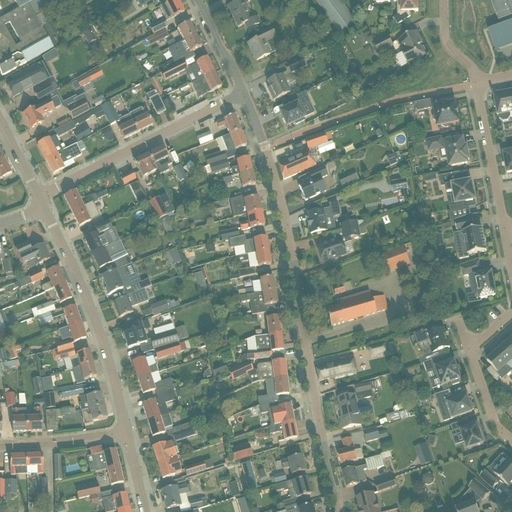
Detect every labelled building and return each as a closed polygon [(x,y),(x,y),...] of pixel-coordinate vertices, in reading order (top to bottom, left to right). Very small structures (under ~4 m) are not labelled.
[(35,0),(19,9),(0,19),(0,59),(8,56),(9,58),(16,54),(20,56),(25,64),(52,49),(41,28),(35,19),(57,7),(52,0),(35,0)] [(35,0),(34,0),(14,0),(19,9),(35,0)] [(136,0),(136,1),(141,9),(154,0),(164,0),(167,4),(175,0),(136,0)] [(184,14),(177,0),(175,0),(167,4),(160,8),(167,22),(184,14)] [(247,30),(256,26),(260,24),(257,18),(252,20),(242,0),(229,7),(234,18),(233,18),(238,27),(244,24),(247,30)] [(340,0),(314,0),(339,34),(357,21),(340,0)] [(349,0),(348,1),(355,9),(362,4),(359,0),(349,0)] [(393,19),(397,26),(410,18),(410,12),(418,12),(417,0),(392,0),(394,2),(401,2),(401,12),(398,14),(398,16),(393,19)] [(511,0),(490,0),(496,15),(498,21),(498,22),(501,21),(501,20),(503,26),(499,27),(492,30),(493,30),(489,32),(489,31),(488,31),(495,50),(511,43),(511,0)] [(102,21),(93,26),(97,34),(107,29),(102,21)] [(167,28),(164,21),(149,28),(153,35),(167,28)] [(178,30),(184,42),(196,36),(190,24),(178,30)] [(252,51),(256,61),(277,52),(271,38),(274,37),(270,29),(259,34),(261,38),(256,40),(247,45),(251,52),(252,51)] [(82,35),(88,45),(96,41),(91,30),(82,35)] [(149,45),(149,47),(157,43),(168,37),(164,30),(153,36),(146,40),(147,41),(149,45)] [(421,49),(419,45),(422,43),(416,32),(398,42),(403,53),(402,54),(407,65),(425,56),(425,55),(427,54),(423,48),(421,49)] [(360,37),(364,45),(369,42),(365,35),(360,37)] [(176,46),(168,50),(173,61),(176,67),(195,58),(193,53),(202,48),(196,36),(184,42),(176,46)] [(378,53),(393,46),(389,38),(374,45),(378,53)] [(8,56),(0,59),(0,76),(1,78),(10,73),(15,70),(13,67),(18,64),(19,67),(25,64),(20,56),(16,54),(9,58),(8,56)] [(271,92),(269,93),(273,101),(290,93),(283,78),(306,67),(302,58),(284,67),(286,72),(276,78),(267,82),(271,92)] [(190,68),(198,82),(215,73),(207,59),(190,68)] [(170,70),(176,67),(173,61),(166,64),(170,70)] [(13,84),(6,87),(12,99),(21,94),(35,87),(45,82),(53,78),(45,62),(37,66),(20,75),(11,80),(13,84)] [(184,64),(166,73),(169,80),(185,71),(187,70),(187,69),(184,64)] [(185,71),(192,85),(198,82),(190,68),(187,69),(187,70),(185,71)] [(88,75),(76,81),(80,89),(91,83),(102,77),(98,70),(88,75)] [(222,88),(215,73),(198,82),(205,97),(222,88)] [(205,97),(198,82),(192,85),(200,99),(205,97)] [(53,93),(49,85),(34,94),(38,102),(46,98),(46,97),(53,93)] [(495,100),(493,102),(494,108),(496,109),(498,115),(499,119),(503,122),(508,121),(510,117),(509,113),(511,112),(511,90),(493,95),(495,100)] [(148,100),(149,100),(156,116),(165,112),(160,100),(158,96),(157,96),(155,91),(146,95),(148,100)] [(293,107),(279,113),(287,128),(295,124),(296,126),(305,122),(298,109),(310,103),(305,93),(290,101),(293,107)] [(350,93),(344,96),(347,102),(353,99),(350,93)] [(76,107),(67,111),(72,121),(89,112),(89,111),(87,107),(90,105),(84,95),(76,99),(73,101),(76,107)] [(102,97),(93,102),(95,108),(104,103),(102,97)] [(48,102),(21,116),(29,131),(43,123),(40,118),(56,109),(60,107),(56,98),(48,102)] [(175,112),(170,103),(169,101),(167,98),(161,101),(164,106),(168,115),(175,112)] [(434,108),(432,100),(415,103),(416,112),(434,108)] [(434,108),(435,114),(433,118),(433,120),(437,123),(437,127),(442,126),(445,129),(448,128),(450,125),(459,123),(455,103),(447,105),(447,104),(441,105),(442,106),(434,108)] [(133,124),(130,117),(121,121),(120,118),(117,119),(110,105),(100,110),(104,117),(109,127),(115,124),(123,141),(138,134),(133,124)] [(144,110),(142,111),(141,109),(129,115),(130,117),(133,124),(138,134),(152,126),(144,110)] [(104,117),(100,110),(94,113),(97,120),(104,117)] [(226,126),(229,135),(240,131),(235,117),(217,124),(219,129),(226,126)] [(57,125),(59,129),(68,124),(67,120),(57,125)] [(74,127),(72,122),(68,124),(59,129),(54,132),(58,139),(75,129),(74,127)] [(86,126),(73,134),(77,142),(91,134),(86,126)] [(109,129),(101,133),(105,141),(113,137),(109,129)] [(240,131),(229,135),(222,138),(228,154),(246,147),(240,131)] [(200,146),(212,141),(209,133),(197,138),(200,146)] [(323,134),(309,138),(313,148),(327,143),(323,134)] [(48,141),(46,142),(37,147),(45,162),(63,152),(56,138),(48,141)] [(441,138),(427,140),(429,151),(443,149),(441,138)] [(462,140),(453,142),(445,143),(450,167),(467,164),(467,161),(469,161),(467,153),(465,154),(462,140)] [(76,146),(79,153),(85,150),(81,143),(76,146)] [(52,177),(64,171),(61,166),(65,164),(63,161),(70,157),(72,161),(81,157),(79,153),(76,146),(63,152),(45,162),(52,177)] [(149,155),(154,166),(163,161),(167,168),(172,165),(163,148),(149,155)] [(308,150),(278,164),(283,181),(292,177),(315,167),(308,150)] [(226,160),(224,152),(204,159),(207,167),(226,160)] [(399,154),(387,159),(391,167),(403,162),(399,154)] [(154,166),(149,155),(134,163),(143,180),(157,173),(154,166)] [(231,169),(233,177),(239,175),(252,173),(249,159),(236,162),(238,168),(231,169)] [(0,180),(11,175),(4,160),(0,161),(0,180)] [(211,174),(229,168),(226,160),(207,167),(204,168),(207,175),(211,174)] [(180,183),(186,180),(180,166),(173,169),(180,183)] [(311,181),(298,187),(301,193),(300,195),(302,199),(304,200),(305,202),(314,197),(325,193),(319,180),(327,177),(323,168),(317,171),(308,175),(311,181)] [(123,187),(136,180),(132,173),(120,179),(123,187)] [(252,173),(239,175),(242,189),(255,186),(252,173)] [(459,173),(439,177),(439,178),(441,185),(445,185),(447,194),(451,213),(452,221),(470,215),(469,209),(476,208),(476,207),(473,192),(471,192),(471,190),(473,189),(471,182),(459,184),(457,174),(459,174),(459,173)] [(356,176),(340,183),(343,191),(359,184),(356,176)] [(232,177),(223,179),(225,185),(233,184),(232,177)] [(405,179),(391,182),(393,193),(401,191),(408,190),(405,179)] [(137,183),(129,186),(134,196),(142,192),(137,183)] [(64,199),(71,214),(83,208),(75,193),(64,199)] [(90,205),(98,201),(97,200),(95,196),(95,195),(87,199),(90,205)] [(247,215),(261,212),(258,198),(244,201),(243,197),(229,201),(233,219),(239,217),(247,215)] [(158,221),(174,213),(167,200),(160,203),(158,199),(149,203),(158,221)] [(225,201),(212,204),(213,209),(227,207),(225,201)] [(330,209),(332,217),(340,215),(337,202),(329,203),(330,209)] [(83,208),(71,214),(78,228),(100,218),(93,204),(90,205),(83,208)] [(306,221),(309,235),(334,230),(332,217),(330,209),(321,211),(321,212),(317,213),(308,215),(309,220),(306,221)] [(261,212),(247,215),(249,223),(241,225),(242,231),(264,226),(261,212)] [(161,222),(167,237),(173,235),(167,219),(161,222)] [(455,223),(456,231),(457,231),(458,234),(454,234),(457,248),(460,260),(469,258),(468,255),(486,252),(482,229),(474,230),(473,227),(474,227),(473,220),(457,223),(455,223)] [(94,235),(84,240),(92,256),(103,250),(103,249),(113,245),(107,233),(112,230),(108,221),(91,229),(94,235)] [(358,229),(356,222),(340,226),(341,233),(358,229)] [(414,227),(405,230),(407,237),(417,234),(414,227)] [(220,233),(222,242),(239,238),(237,229),(220,233)] [(359,236),(358,229),(341,233),(342,239),(350,238),(359,236)] [(230,250),(244,247),(245,256),(255,254),(255,255),(268,252),(266,239),(256,241),(253,242),(246,243),(244,238),(229,242),(230,250)] [(342,239),(317,248),(322,263),(345,255),(342,246),(350,243),(351,243),(350,238),(342,239)] [(110,265),(113,264),(127,257),(120,242),(113,245),(113,244),(113,245),(103,249),(103,250),(92,256),(99,270),(110,265)] [(15,249),(19,258),(23,266),(35,261),(37,266),(51,260),(43,245),(31,251),(28,243),(15,249)] [(350,243),(342,246),(345,255),(353,252),(350,243)] [(403,247),(381,256),(388,273),(410,265),(403,247)] [(175,249),(168,252),(170,257),(178,254),(175,249)] [(258,268),(261,267),(271,266),(268,252),(255,255),(258,268)] [(194,255),(186,257),(189,267),(196,265),(194,255)] [(116,271),(122,269),(132,265),(128,257),(127,257),(113,264),(116,271)] [(122,269),(116,271),(114,272),(115,273),(102,278),(106,289),(105,289),(108,297),(117,293),(123,290),(130,287),(134,294),(152,287),(143,268),(142,268),(139,261),(132,265),(122,269)] [(13,278),(10,262),(3,263),(5,275),(6,278),(6,279),(13,278)] [(479,299),(495,296),(491,274),(479,276),(478,272),(481,271),(478,263),(461,269),(464,277),(469,275),(473,296),(479,294),(479,299)] [(254,268),(237,272),(238,275),(239,279),(242,278),(256,275),(254,268)] [(47,274),(51,283),(42,287),(44,293),(53,289),(65,284),(58,269),(47,274)] [(29,278),(31,284),(32,285),(44,280),(41,272),(28,277),(29,278)] [(200,274),(193,276),(197,288),(204,286),(200,274)] [(262,294),(275,292),(273,279),(259,281),(262,294)] [(60,304),(62,303),(71,299),(65,284),(53,289),(60,304)] [(342,285),(339,286),(333,288),(333,291),(335,296),(344,293),(342,285)] [(122,301),(113,304),(118,319),(127,315),(133,314),(131,308),(148,302),(145,295),(144,290),(134,294),(126,297),(127,299),(122,301)] [(262,294),(258,295),(245,297),(237,298),(238,304),(246,303),(255,302),(257,302),(259,315),(273,313),(272,306),(277,305),(275,292),(262,294)] [(335,308),(325,311),(330,328),(340,325),(376,314),(371,300),(369,293),(336,302),(338,307),(335,308)] [(169,301),(165,303),(168,311),(180,307),(178,302),(174,304),(173,302),(169,303),(169,301)] [(153,316),(168,311),(165,302),(150,308),(153,316)] [(37,318),(49,313),(55,311),(51,303),(35,309),(31,311),(34,319),(37,318)] [(75,308),(66,312),(63,313),(68,328),(81,324),(75,308)] [(0,331),(8,329),(2,311),(0,311),(0,331)] [(49,313),(37,318),(40,327),(53,322),(49,313)] [(268,337),(281,335),(279,319),(266,320),(268,337)] [(128,350),(139,346),(147,344),(143,331),(150,329),(148,322),(127,329),(128,334),(123,336),(128,350)] [(68,328),(58,332),(62,341),(72,338),(74,344),(77,343),(86,340),(81,324),(68,328)] [(152,329),(154,335),(173,331),(172,325),(152,329)] [(183,327),(175,329),(179,341),(187,338),(183,327)] [(426,327),(409,333),(412,343),(414,349),(429,344),(432,354),(418,359),(420,365),(423,364),(440,358),(446,356),(444,350),(450,348),(443,331),(429,336),(426,327)] [(154,352),(178,344),(178,343),(176,336),(174,331),(149,338),(154,352)] [(239,362),(241,366),(247,364),(247,361),(271,359),(270,353),(283,351),(281,335),(268,337),(261,337),(254,338),(255,349),(257,349),(258,352),(246,354),(246,356),(243,357),(239,362)] [(396,338),(398,344),(405,342),(403,335),(396,338)] [(73,350),(70,342),(55,346),(56,350),(60,350),(61,353),(73,350)] [(184,343),(154,353),(157,360),(186,351),(184,343)] [(388,354),(385,343),(373,346),(376,358),(388,354)] [(6,351),(9,361),(18,358),(15,352),(21,350),(19,346),(6,351)] [(511,354),(505,346),(496,354),(507,366),(511,361),(511,354)] [(70,359),(75,358),(74,356),(73,350),(61,353),(60,350),(56,350),(59,360),(60,362),(64,361),(70,359)] [(73,370),(81,368),(93,365),(90,352),(77,355),(78,360),(71,362),(73,370)] [(507,366),(496,354),(487,362),(492,367),(487,371),(496,381),(500,378),(502,381),(511,372),(507,366)] [(442,387),(452,383),(453,386),(459,383),(458,381),(461,380),(458,374),(461,373),(459,367),(456,368),(454,361),(443,365),(440,358),(423,364),(427,374),(433,372),(435,379),(439,378),(442,387)] [(70,359),(64,361),(67,372),(72,371),(73,370),(71,362),(70,359)] [(353,359),(325,365),(316,367),(319,382),(357,373),(353,359)] [(132,364),(137,380),(150,376),(149,376),(158,373),(156,366),(147,369),(145,360),(132,364)] [(13,362),(2,365),(2,371),(15,369),(13,362)] [(265,382),(287,379),(285,362),(271,364),(258,366),(256,368),(258,383),(265,382)] [(247,364),(241,366),(228,372),(232,382),(253,373),(248,363),(247,364)] [(73,370),(72,371),(76,386),(85,384),(84,381),(87,381),(97,378),(93,365),(81,368),(73,370)] [(227,373),(224,366),(213,371),(215,378),(227,373)] [(401,372),(393,374),(395,381),(403,378),(401,372)] [(157,391),(159,396),(173,391),(178,389),(176,385),(173,386),(171,380),(153,386),(150,376),(137,380),(142,396),(155,392),(154,392),(157,391)] [(50,377),(41,379),(43,392),(52,390),(50,377)] [(40,378),(32,380),(35,395),(43,393),(43,392),(40,378)] [(267,397),(258,398),(259,406),(273,403),(278,403),(277,397),(279,397),(289,395),(287,379),(265,382),(267,397)] [(369,384),(355,387),(357,394),(371,391),(369,384)] [(82,387),(61,391),(63,399),(84,395),(82,387)] [(154,403),(152,404),(142,407),(147,422),(168,416),(165,405),(176,401),(173,391),(159,396),(157,397),(159,404),(155,405),(154,403)] [(472,412),(471,411),(474,410),(471,403),(469,404),(467,397),(455,401),(454,397),(452,397),(450,391),(434,396),(436,404),(437,404),(439,408),(448,405),(450,410),(448,411),(451,420),(472,412)] [(6,407),(15,406),(13,394),(5,396),(6,407)] [(46,409),(55,408),(53,394),(44,395),(46,409)] [(101,395),(92,397),(87,398),(87,397),(81,398),(82,403),(80,404),(81,412),(104,407),(101,395)] [(354,396),(349,397),(339,399),(343,419),(341,419),(343,430),(362,426),(358,408),(357,408),(354,396)] [(266,420),(268,428),(294,423),(291,406),(281,408),(278,409),(279,414),(279,418),(266,420)] [(104,407),(81,412),(85,427),(93,425),(93,422),(107,419),(104,407)] [(42,432),(41,409),(33,409),(34,418),(27,418),(27,433),(42,432)] [(12,410),(13,423),(13,434),(27,433),(27,418),(26,410),(19,410),(12,410)] [(62,418),(63,418),(63,414),(62,410),(46,411),(46,422),(47,432),(58,432),(57,421),(63,421),(62,418)] [(227,419),(230,415),(226,411),(221,417),(223,421),(227,419)] [(400,414),(402,420),(409,418),(407,411),(400,414)] [(163,430),(172,427),(168,416),(147,422),(152,438),(164,434),(163,430)] [(467,451),(483,445),(476,426),(470,428),(467,421),(450,427),(452,433),(450,434),(452,438),(461,435),(467,451)] [(294,423),(268,428),(269,435),(282,432),(282,433),(284,442),(287,441),(297,439),(294,423)] [(191,426),(166,434),(168,439),(172,438),(183,434),(193,431),(191,426)] [(378,433),(377,428),(364,431),(367,443),(388,437),(386,431),(378,433)] [(183,434),(172,438),(173,444),(195,437),(193,431),(183,434)] [(257,432),(255,435),(256,438),(259,440),(262,440),(264,437),(263,433),(260,432),(257,432)] [(224,443),(222,436),(208,441),(210,447),(224,443)] [(429,436),(427,444),(433,446),(435,438),(429,436)] [(341,465),(350,462),(357,460),(363,459),(361,450),(355,451),(351,439),(342,441),(345,451),(337,454),(341,465)] [(164,445),(152,449),(157,464),(176,459),(184,456),(180,445),(176,447),(173,448),(171,444),(165,446),(164,445)] [(103,453),(101,446),(90,449),(91,456),(96,455),(103,453)] [(231,452),(234,462),(252,457),(249,446),(231,452)] [(96,455),(98,466),(94,467),(95,472),(107,469),(119,467),(116,450),(103,453),(96,455)] [(417,458),(421,467),(432,463),(429,453),(417,458)] [(484,472),(479,477),(493,490),(498,484),(500,482),(503,485),(504,484),(508,488),(509,487),(511,483),(511,463),(502,455),(501,457),(490,469),(488,468),(485,472),(484,472)] [(16,469),(27,468),(26,456),(10,457),(11,477),(16,476),(16,475),(16,469)] [(42,456),(26,456),(27,468),(37,468),(38,474),(38,475),(43,475),(42,456)] [(381,456),(372,458),(375,470),(384,467),(381,456)] [(301,457),(292,459),(287,460),(288,461),(281,462),(283,471),(290,469),(291,476),(305,473),(301,457)] [(176,459),(157,464),(162,480),(174,477),(174,475),(181,473),(176,459)] [(198,474),(201,473),(206,472),(203,464),(184,470),(186,478),(193,476),(198,474)] [(250,464),(241,466),(248,491),(257,489),(250,464)] [(365,483),(366,480),(364,471),(367,470),(366,466),(343,472),(347,488),(357,486),(359,485),(365,483)] [(110,486),(113,485),(123,483),(119,467),(107,469),(110,486)] [(275,485),(286,483),(284,473),(272,476),(275,485)] [(428,473),(423,476),(422,480),(424,484),(429,485),(433,483),(434,479),(431,473),(428,473)] [(378,493),(397,486),(394,479),(375,486),(378,493)] [(296,499),(301,498),(311,496),(307,480),(293,483),(293,481),(274,487),(276,493),(283,491),(284,493),(294,490),(296,499)] [(478,511),(475,503),(479,502),(481,499),(483,501),(490,493),(475,480),(468,488),(475,494),(471,498),(472,500),(463,504),(464,506),(455,510),(456,511),(478,511)] [(3,481),(3,495),(6,495),(11,495),(16,495),(16,481),(3,481)] [(76,490),(78,500),(100,494),(97,485),(76,490)] [(186,486),(172,489),(162,492),(166,510),(180,507),(178,496),(188,494),(186,486)] [(237,490),(230,492),(232,498),(239,496),(237,490)] [(129,509),(126,494),(101,500),(103,511),(115,511),(118,511),(129,509)] [(380,511),(378,503),(376,504),(373,494),(366,496),(357,499),(359,507),(357,507),(358,511),(380,511)] [(90,497),(92,505),(98,503),(97,495),(90,497)] [(200,499),(188,502),(190,510),(207,506),(206,498),(200,499)] [(294,500),(281,503),(283,509),(296,506),(294,500)] [(63,503),(55,505),(56,511),(59,511),(62,511),(64,508),(63,503)]
